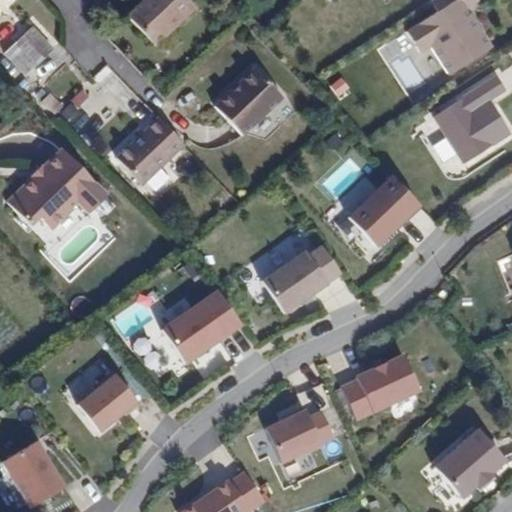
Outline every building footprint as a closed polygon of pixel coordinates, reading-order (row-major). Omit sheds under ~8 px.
[(141,0),(130,11),(163,43),(199,6),(193,0),(141,0)] [(440,13),(409,34),(423,55),(433,48),(452,77),(492,50),(467,12),(480,3),(478,0),(439,0),(434,4),(440,13)] [(29,30),(2,57),(24,79),(51,52),(29,30)] [(214,105),(241,133),(283,95),(256,66),(214,105)] [(499,78),(437,119),(467,165),(511,136),(511,133),(496,108),(492,110),(489,105),(492,102),(508,92),(499,78)] [(161,116),(120,155),(145,182),(187,143),(161,116)] [(63,146),(7,199),(32,226),(44,215),(56,228),(81,205),(90,214),(110,196),(63,146)] [(352,221),(373,245),(419,204),(395,179),(352,221)] [(308,251),(263,281),(286,314),(330,284),(308,251)] [(163,331),(186,364),(241,325),(218,292),(163,331)] [(350,383),(332,392),(347,424),(410,393),(393,358),(377,365),(378,368),(367,373),(366,371),(348,380),(350,383)] [(80,405),(101,432),(126,412),(128,415),(140,405),(115,373),(99,386),(101,388),(80,405)] [(277,424),(256,434),(272,468),(326,444),(313,416),(300,422),(295,413),(276,422),(277,424)] [(424,470),(451,502),(467,488),(469,490),(485,476),(483,474),(497,462),(467,432),(424,470)] [(38,442),(4,464),(31,507),(50,495),(52,499),(68,489),(38,442)] [(220,482),(177,511),(243,511),(256,503),(236,475),(222,485),(220,482)] [(469,490),(471,493),(488,479),(485,476),(469,490)]
